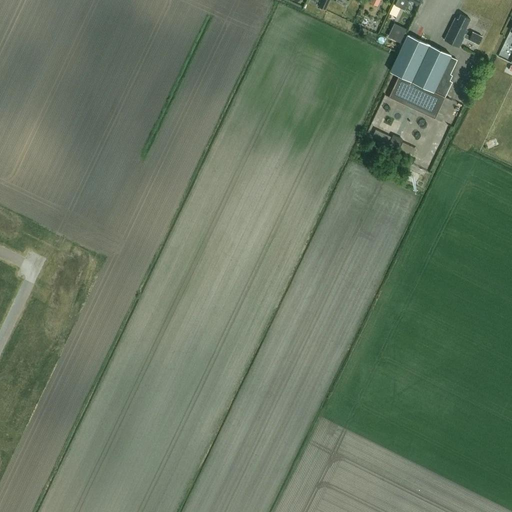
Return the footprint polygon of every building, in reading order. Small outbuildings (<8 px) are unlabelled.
[(330,0),(321,0),(319,7),(326,10),(330,0)] [(408,0),(396,0),(395,5),(404,10),(408,0)] [(463,38),(478,45),(482,37),(472,32),(470,37),(465,35),(467,31),(465,30),(470,20),(460,15),(458,20),(455,18),(444,41),(459,48),(463,38)] [(400,43),(405,32),(398,29),(394,30),(390,38),(400,43)] [(450,55),(407,35),(390,72),(399,76),(389,98),(435,120),(452,83),(449,81),(452,76),(450,75),(454,65),(447,61),(450,55)] [(374,136),(387,142),(390,136),(377,129),(374,136)] [(488,151),(499,146),(496,139),(485,143),(488,151)] [(397,150),(400,145),(390,140),(387,146),(397,150)]
